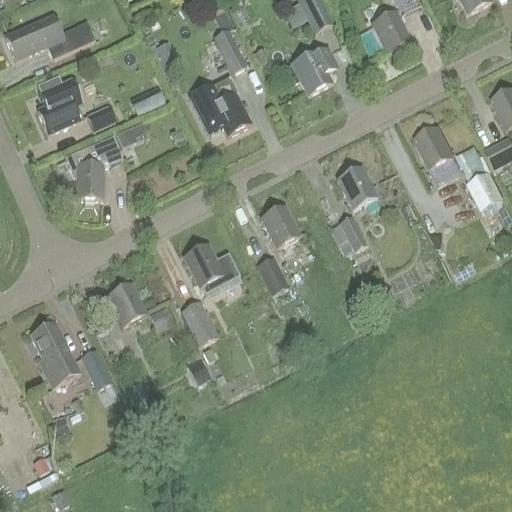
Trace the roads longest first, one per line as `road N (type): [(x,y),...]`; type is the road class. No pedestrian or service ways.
road 1 (residential): [(58,275),(511,41)]
road 2 (residential): [(58,275),(0,138)]
